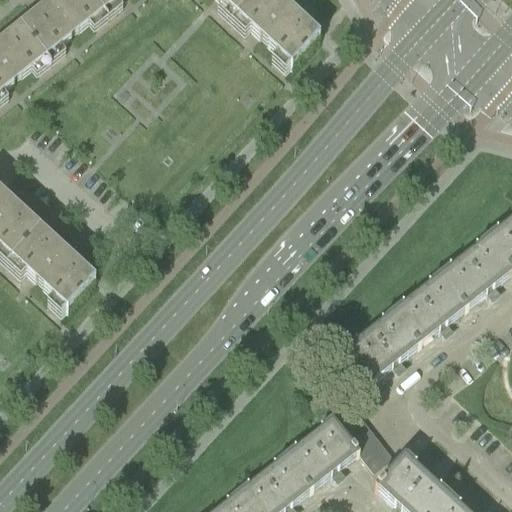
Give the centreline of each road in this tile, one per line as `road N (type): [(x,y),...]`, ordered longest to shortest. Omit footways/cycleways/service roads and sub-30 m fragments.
road 1 (primary): [(428,30),(0,504)]
road 2 (primary): [(62,511),(477,72)]
road 3 (residential): [(511,314),(402,401),(511,502)]
